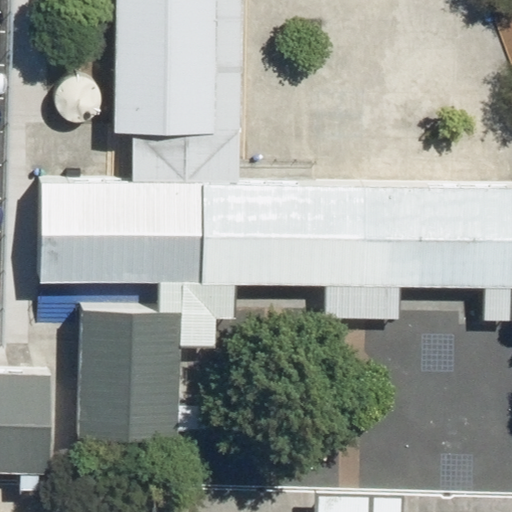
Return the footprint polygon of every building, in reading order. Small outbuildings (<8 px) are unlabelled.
[(110,0),(109,120),(227,122),(229,0),(110,0)] [(511,260),(511,167),(0,155),(0,165),(0,267),(511,279),(511,260)] [(181,305),(57,305),(57,449),(182,449),(181,305)] [(43,370),(0,368),(0,467),(39,469),(43,370)] [(307,511),(511,511),(511,492),(308,486),(307,511)]
